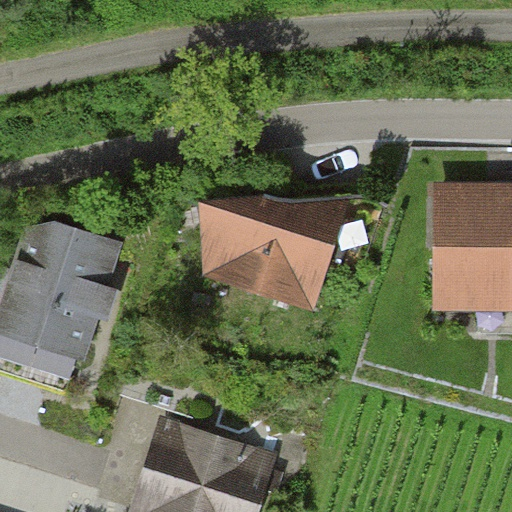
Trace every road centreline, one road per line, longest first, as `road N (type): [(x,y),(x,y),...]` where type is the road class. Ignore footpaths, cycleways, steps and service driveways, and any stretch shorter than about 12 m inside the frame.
road 1 (residential): [(511,124),(308,129),(0,188)]
road 2 (residential): [(511,23),(227,33),(0,79)]
